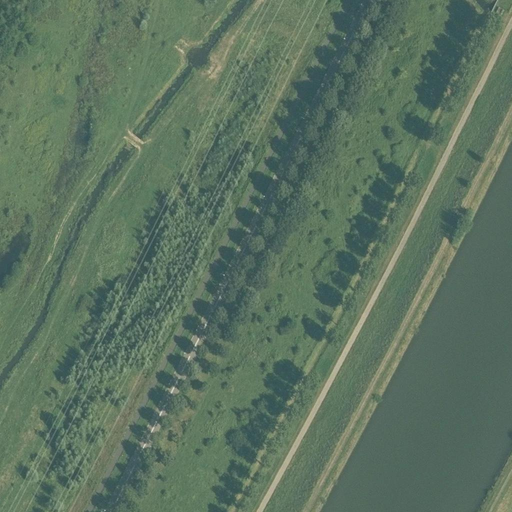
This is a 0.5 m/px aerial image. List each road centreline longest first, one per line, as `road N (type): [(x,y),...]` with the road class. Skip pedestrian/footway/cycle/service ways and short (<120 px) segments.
road 1 (tertiary): [(111,511),(371,0)]
road 2 (unclassified): [(258,511),(511,22)]
